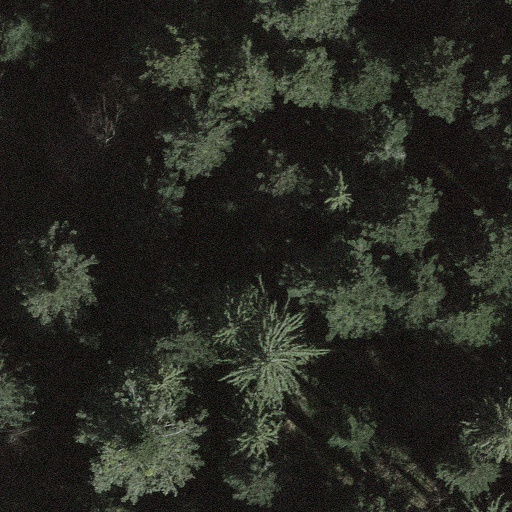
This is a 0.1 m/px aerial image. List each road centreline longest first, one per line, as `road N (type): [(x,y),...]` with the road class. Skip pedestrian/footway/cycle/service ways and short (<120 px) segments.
road 1 (track): [(291,511),(310,201),(362,0)]
road 2 (track): [(80,0),(40,161),(26,189),(0,210)]
